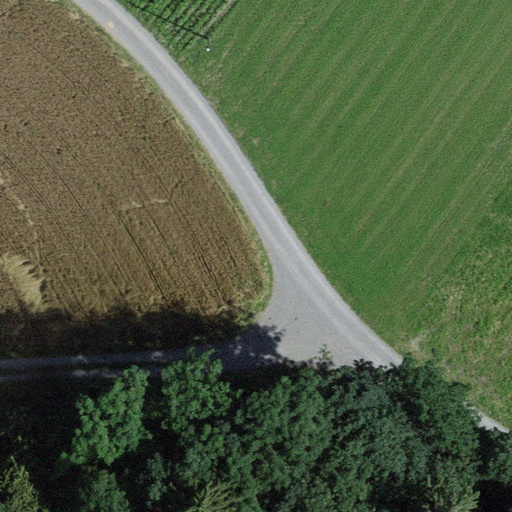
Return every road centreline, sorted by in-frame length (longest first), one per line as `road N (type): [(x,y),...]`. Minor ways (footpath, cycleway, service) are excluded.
road 1 (track): [(511,446),(414,381),(331,304),(199,119),(94,0)]
road 2 (track): [(0,370),(276,359),(338,310)]
